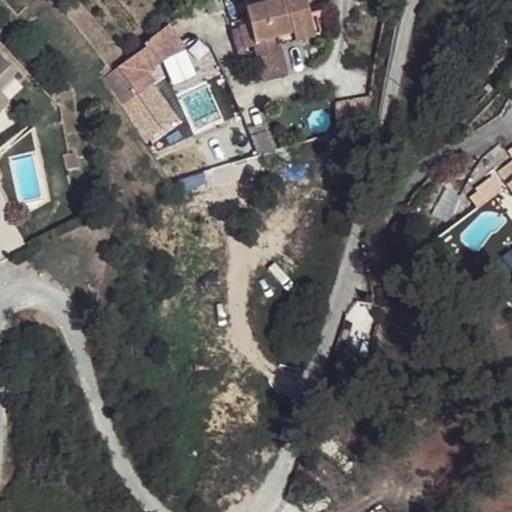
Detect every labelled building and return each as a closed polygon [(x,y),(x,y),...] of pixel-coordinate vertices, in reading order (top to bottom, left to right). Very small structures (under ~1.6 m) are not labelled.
[(271,46),(288,42),(307,36),(298,1),(241,14),(245,32),(250,52),(254,68),(275,62),(273,53),(271,46)] [(250,52),(245,32),(235,34),(239,54),(250,52)] [(289,48),(288,42),(271,46),(273,53),(289,48)] [(145,53),(116,74),(122,84),(127,90),(136,102),(153,89),(145,78),(157,69),(145,53)] [(304,61),(296,63),(299,68),(294,69),(296,78),(307,74),(304,61)] [(0,107),(3,104),(0,100),(0,83),(10,74),(0,63),(0,107)] [(127,90),(122,84),(117,87),(122,93),(127,90)] [(497,179),(504,189),(511,182),(511,162),(503,169),(505,173),(497,179)]
